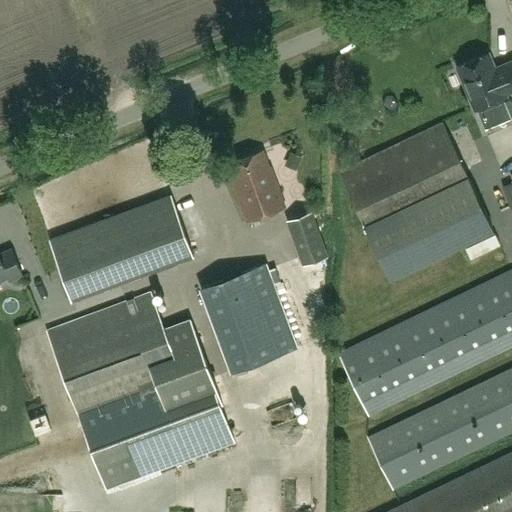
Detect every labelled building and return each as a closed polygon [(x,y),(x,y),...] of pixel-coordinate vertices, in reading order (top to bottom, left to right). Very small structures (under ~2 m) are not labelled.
[(511,90),(511,60),(495,68),(488,53),(465,62),(457,66),(475,109),(506,96),(505,93),(511,90)] [(387,109),(409,98),(397,73),(375,84),(387,109)] [(340,171),(364,222),(467,173),(443,121),(340,171)] [(499,186),(509,182),(496,143),(485,147),(499,186)] [(228,161),(234,178),(233,178),(248,220),(286,206),(271,165),(270,165),(264,148),(228,161)] [(467,174),(364,223),(390,278),(493,230),(467,174)] [(170,195),(48,239),(70,300),(192,256),(170,195)] [(312,210),(286,219),(303,264),(328,255),(312,210)] [(499,233),(471,245),(479,263),(507,251),(499,233)] [(0,279),(8,275),(10,280),(22,275),(11,248),(0,252),(0,279)] [(266,261),(201,285),(232,370),(297,346),(266,261)] [(511,269),(339,352),(368,412),(511,343),(511,269)] [(106,488),(185,459),(235,440),(222,404),(223,404),(191,317),(164,327),(151,292),(48,330),(99,468),(106,488)] [(511,367),(369,436),(393,487),(511,429),(511,367)] [(511,511),(511,451),(386,511),(511,511)]
